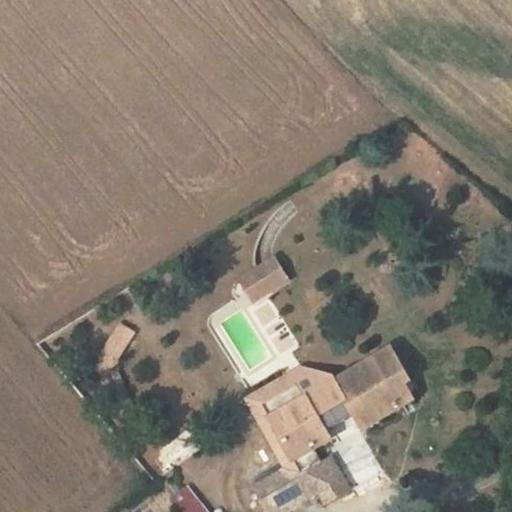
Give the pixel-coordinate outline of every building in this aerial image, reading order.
[(274,261),(257,272),(270,293),(288,282),(274,261)] [(257,272),(240,282),(254,303),(270,293),(257,272)] [(101,377),(102,381),(108,393),(117,389),(111,376),(111,359),(119,346),(111,341),(101,354),(101,377)] [(409,402),(382,356),(374,360),(402,406),(409,402)] [(363,430),(402,406),(374,360),(300,404),(289,387),(288,389),(269,399),(262,389),(255,394),(292,453),(313,440),(326,432),(324,429),(338,421),(340,405),(346,402),(352,413),(363,430)] [(269,399),(288,389),(280,378),(262,389),(269,399)] [(98,398),(108,393),(102,381),(94,384),(98,398)] [(340,405),(338,421),(352,413),(346,402),(340,405)] [(321,454),(313,440),(292,453),(294,456),(255,481),(274,511),(275,511),(319,484),(326,495),(352,478),(333,447),(321,454)]
